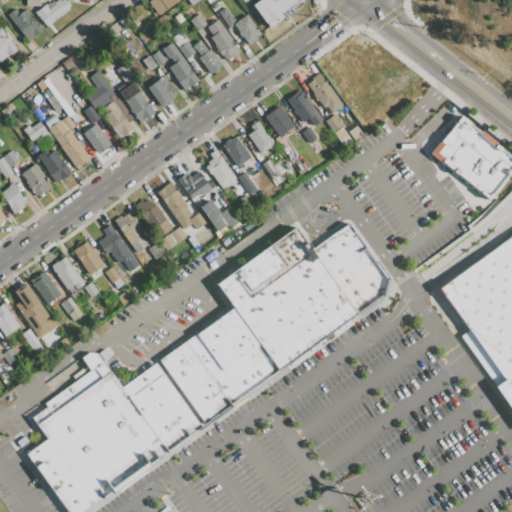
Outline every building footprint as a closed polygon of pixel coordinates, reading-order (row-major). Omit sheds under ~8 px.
[(44,27),(33,13),(45,3),(46,5),(48,3),(49,4),(52,1),(53,3),(56,0),(59,0),(60,1),(61,0),(65,0),(70,6),(66,8),(67,10),(44,27)] [(177,0),(157,15),(146,1),(147,0),(177,0)] [(251,5),(257,0),(295,0),(296,1),(279,13),(282,17),(267,28),(251,5)] [(217,12),(224,7),(235,22),(232,24),(228,27),(217,12)] [(25,10),(41,30),(27,41),(23,36),(22,37),(5,16),(14,9),(18,15),(25,10)] [(198,14),(206,25),(196,31),(188,21),(198,14)] [(259,33),(254,37),(256,40),(248,46),(246,43),(232,24),(235,22),(246,14),(259,33)] [(239,52),(226,61),(223,55),(221,57),(213,45),(214,44),(209,37),(212,35),(206,27),(217,19),(231,39),(231,40),(239,52)] [(0,60),(0,29),(3,33),(5,31),(11,39),(9,41),(16,50),(8,56),(7,55),(0,60)] [(177,48),(171,39),(180,32),(187,41),(177,48)] [(199,56),(191,45),(199,40),(207,50),(199,56)] [(195,52),(185,59),(177,48),(187,41),(195,52)] [(171,43),(197,80),(183,90),(167,68),(174,63),(169,57),(166,59),(160,50),(171,43)] [(221,65),(208,74),(196,58),(199,56),(207,50),(209,49),(221,65)] [(150,56),(157,51),(165,61),(158,66),(150,56)] [(140,60),(147,54),(156,66),(148,72),(140,60)] [(69,58),(75,66),(67,72),(60,64),(69,58)] [(115,69),(124,63),(134,76),(124,83),(115,69)] [(85,95),(96,87),(89,77),(98,70),(114,93),(109,97),(111,101),(100,109),(96,111),(85,95)] [(341,105),(330,113),(326,106),(323,108),(307,86),(306,87),(305,85),(311,80),(310,79),(318,73),(341,105)] [(145,88),(162,76),(176,96),(168,102),(167,101),(158,107),(145,88)] [(153,113),(139,123),(117,93),(131,83),(153,113)] [(302,122),(285,99),(299,90),(320,120),(312,126),(307,119),(302,122)] [(109,97),(114,93),(131,117),(126,121),(111,101),(109,97)] [(51,95),(60,108),(55,112),(46,99),(51,95)] [(131,129),(122,135),(121,133),(116,137),(102,116),(104,114),(100,109),(111,101),(126,121),(131,129)] [(82,111),(90,105),(99,118),(91,124),(82,111)] [(263,116),(278,105),(292,126),(277,137),(263,116)] [(60,119),(66,114),(75,126),(68,131),(60,119)] [(43,123),(54,115),(58,120),(60,119),(68,131),(79,146),(81,144),(84,148),(82,150),(89,160),(76,169),(43,123)] [(332,133),(324,121),(333,115),(341,127),(332,133)] [(429,153),(488,200),(494,193),(496,195),(511,174),(511,158),(494,143),(496,141),(482,130),(480,132),(460,115),(429,153)] [(245,135),(252,131),(248,126),(257,120),(275,147),(269,151),(267,148),(258,154),(245,135)] [(39,121),(52,140),(45,146),(38,136),(30,141),(21,129),(27,125),(29,128),(39,121)] [(81,133),(95,123),(108,142),(94,152),(81,133)] [(347,131),(355,126),(361,135),(353,141),(347,131)] [(300,133),(308,127),(316,138),(308,144),(300,133)] [(341,127),(351,141),(342,147),(332,133),(341,127)] [(220,147),(224,144),(222,142),(228,138),(230,140),(234,137),(249,158),(235,168),(220,147)] [(11,150),(18,161),(8,168),(1,158),(11,150)] [(53,150),(70,173),(62,179),(61,177),(54,182),(36,156),(44,150),(48,154),(53,150)] [(234,178),(219,188),(204,167),(208,164),(206,162),(211,158),(208,154),(214,150),(234,178)] [(0,158),(1,158),(8,168),(12,173),(4,178),(0,172),(0,158)] [(260,164),(268,159),(271,164),(270,165),(275,172),(268,176),(260,164)] [(270,165),(271,164),(278,159),(286,171),(278,176),(275,172),(270,165)] [(20,174),(34,164),(51,187),(42,193),(41,192),(37,196),(33,190),(32,191),(20,174)] [(210,189),(201,195),(200,193),(196,196),(195,194),(188,199),(175,180),(183,175),(185,178),(190,175),(191,176),(197,171),(210,189)] [(236,177),(243,172),(257,190),(249,196),(236,177)] [(0,195),(0,191),(7,187),(7,185),(13,181),(20,192),(18,193),(25,202),(22,205),(23,206),(13,214),(0,195)] [(191,215),(186,218),(190,224),(182,229),(177,223),(176,223),(155,192),(170,182),(179,195),(178,195),(187,207),(186,208),(191,215)] [(170,228),(156,238),(133,205),(140,199),(142,202),(147,199),(156,212),(158,211),(170,228)] [(217,215),(229,207),(236,218),(225,226),(217,215)] [(188,219),(198,211),(206,222),(196,229),(188,219)] [(134,253),(112,221),(120,215),(121,217),(127,213),(132,221),(133,220),(144,235),(141,238),(146,244),(134,253)] [(203,423),(228,404),(229,406),(381,295),(378,292),(392,282),(376,261),(363,244),(349,223),(312,250),(294,225),(214,284),(230,306),(157,360),(203,423)] [(108,224),(129,254),(119,261),(116,263),(108,252),(104,254),(96,242),(105,236),(101,230),(108,224)] [(168,233),(177,227),(185,238),(176,244),(168,233)] [(176,244),(165,252),(157,241),(168,233),(176,244)] [(511,234),(511,413),(493,387),(495,385),(460,335),(467,331),(437,287),(511,234)] [(87,274),(71,251),(85,241),(101,264),(87,274)] [(147,249),(157,242),(164,252),(154,259),(147,249)] [(129,254),(137,265),(128,271),(124,266),(123,267),(119,261),(129,254)] [(64,256),(71,266),(72,265),(75,269),(74,270),(83,284),(75,290),(72,285),(66,289),(49,265),(56,260),(57,261),(64,256)] [(103,272),(111,266),(118,277),(111,282),(103,272)] [(45,304),(29,281),(43,271),(60,294),(45,304)] [(118,277),(111,282),(115,289),(123,284),(118,277)] [(123,280),(127,277),(131,282),(126,285),(123,280)] [(13,291),(25,282),(48,316),(44,319),(51,328),(37,339),(13,305),(19,300),(13,291)] [(83,287),(90,282),(98,292),(90,298),(83,287)] [(128,288),(133,285),(138,292),(133,296),(128,288)] [(115,296),(126,289),(132,298),(122,305),(115,296)] [(67,314),(59,304),(69,297),(77,307),(67,314)] [(19,326),(4,336),(0,330),(0,304),(2,303),(10,314),(11,313),(13,316),(12,317),(19,326)] [(77,307),(81,314),(72,321),(67,314),(77,307)] [(20,334),(28,328),(39,343),(38,343),(42,350),(35,355),(20,334)] [(1,354),(10,348),(18,358),(8,365),(1,354)] [(153,363),(121,387),(94,350),(88,354),(80,360),(88,371),(43,404),(45,406),(29,418),(44,439),(23,454),(65,511),(80,511),(100,497),(101,499),(111,491),(112,492),(149,465),(158,458),(157,457),(165,451),(166,453),(189,436),(188,434),(199,426),(153,363)]
